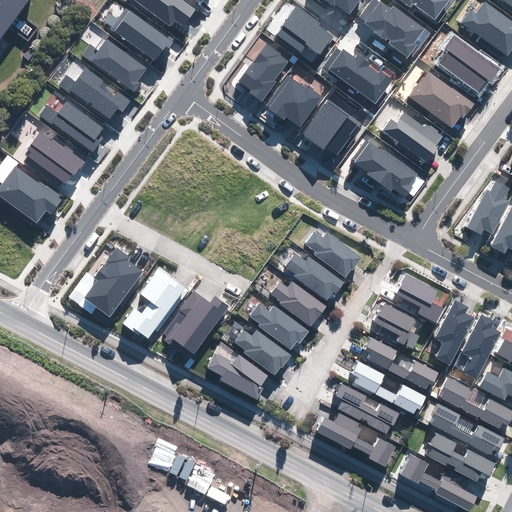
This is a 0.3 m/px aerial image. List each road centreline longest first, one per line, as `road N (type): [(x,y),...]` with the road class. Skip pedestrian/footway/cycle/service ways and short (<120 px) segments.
road 1 (residential): [(19,323),(289,465)]
road 2 (residential): [(410,240),(342,208),(183,93)]
road 3 (residential): [(292,404),(393,252),(410,240)]
road 4 (residential): [(511,105),(410,240)]
road 5 (residential): [(98,209),(237,282)]
road 6 (residential): [(183,93),(98,209)]
road 7 (residential): [(98,209),(19,323)]
